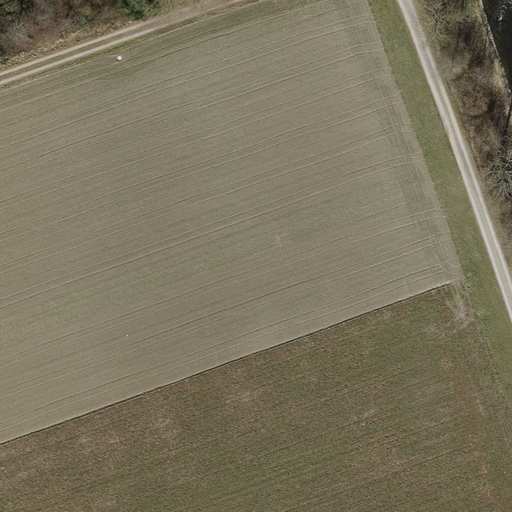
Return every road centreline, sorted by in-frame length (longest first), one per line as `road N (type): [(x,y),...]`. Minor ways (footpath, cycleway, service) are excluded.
road 1 (track): [(511,294),(406,0)]
road 2 (track): [(225,0),(0,79)]
